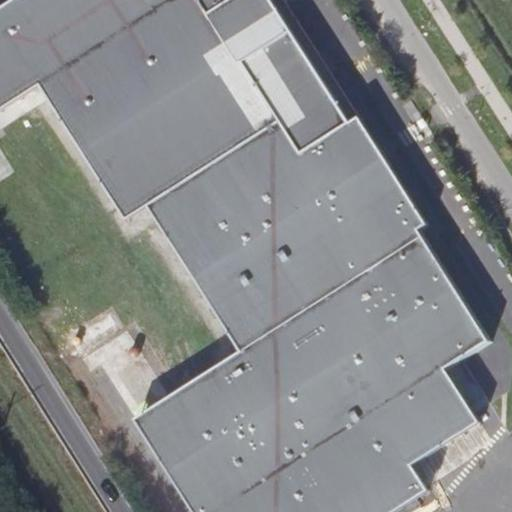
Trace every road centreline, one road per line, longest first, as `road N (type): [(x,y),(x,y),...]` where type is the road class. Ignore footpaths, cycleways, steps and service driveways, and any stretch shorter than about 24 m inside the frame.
road 1 (primary): [(136,511),(0,300)]
road 2 (unclassified): [(511,204),(385,0)]
